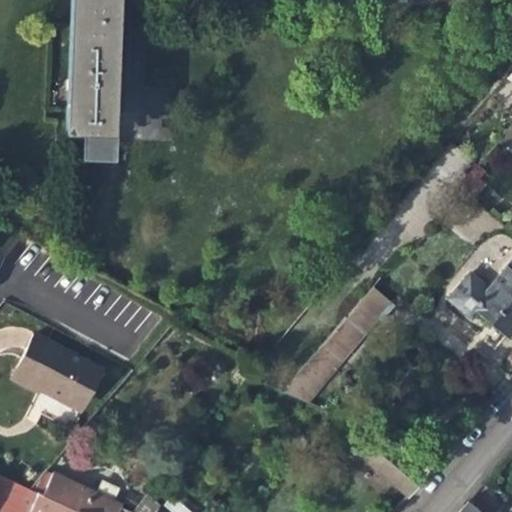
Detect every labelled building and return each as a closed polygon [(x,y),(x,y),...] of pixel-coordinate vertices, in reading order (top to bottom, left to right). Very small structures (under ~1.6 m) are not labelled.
[(64,0),(59,129),(72,132),(75,155),(110,158),(111,134),(114,126),(117,0),(64,0)] [(511,122),(495,141),(505,149),(511,140),(511,122)] [(485,169),(477,163),(459,181),(474,195),(487,182),(480,175),(485,169)] [(495,289),(487,284),(468,270),(444,296),(462,312),(466,306),(489,325),(506,338),(511,331),(511,270),(495,289)] [(368,288),(281,389),(301,399),(369,315),(381,300),(368,288)] [(49,390),(79,405),(99,367),(32,332),(10,376),(34,388),(36,384),(49,390)] [(433,458),(384,439),(370,457),(390,476),(408,493),(433,458)] [(129,511),(120,507),(121,503),(113,499),(118,489),(100,481),(95,491),(52,472),(41,494),(37,492),(36,493),(0,476),(0,511),(129,511)] [(187,511),(168,496),(160,507),(145,494),(130,511),(187,511)] [(479,511),(464,500),(453,511),(479,511)]
